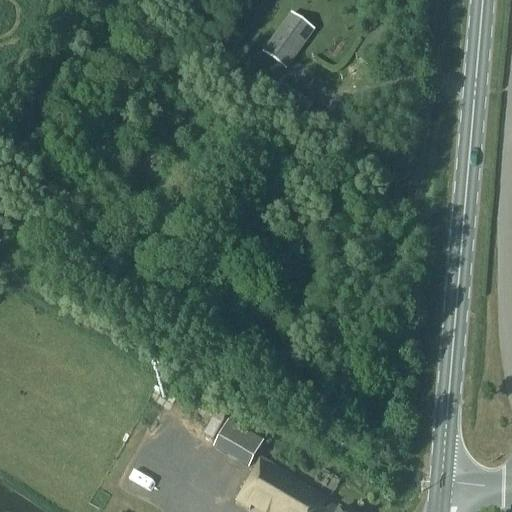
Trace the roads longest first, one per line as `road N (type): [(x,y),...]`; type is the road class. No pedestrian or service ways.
road 1 (primary): [(440,483),(482,0)]
road 2 (residential): [(511,358),(511,131)]
